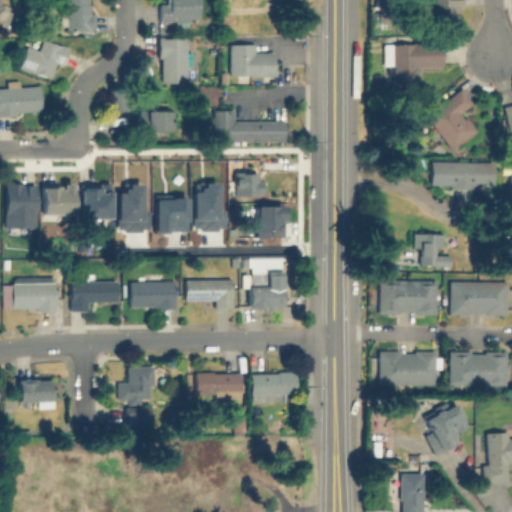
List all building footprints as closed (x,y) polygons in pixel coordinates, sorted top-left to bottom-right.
[(90,0),(90,4),(90,11),(94,11),(94,28),(66,29),(66,25),(60,25),(60,9),(66,8),(66,0),(90,0)] [(198,0),(198,18),(186,18),(186,31),(175,31),(175,18),(155,18),(155,3),(167,3),(167,0),(198,0)] [(461,0),(461,31),(433,31),(433,0),(461,0)] [(369,46),(369,36),(382,36),(382,46),(369,46)] [(184,37),(186,81),(162,82),(161,57),(158,57),(157,38),(184,37)] [(66,47),(60,64),(55,62),(49,77),(18,66),(25,45),(38,49),(42,38),(66,47)] [(440,48),(440,66),(415,66),(415,89),(388,88),(389,44),(415,44),(415,48),(440,48)] [(276,50),(275,76),(228,76),(228,45),(254,45),(254,50),(276,50)] [(16,115),(0,115),(0,87),(38,84),(40,109),(15,111),(16,115)] [(478,131),(451,152),(422,115),(457,88),(472,107),(464,113),(478,131)] [(129,109),(110,110),(109,90),(128,89),(129,109)] [(511,102),(511,136),(510,137),(502,105),(511,102)] [(171,108),(171,129),(129,130),(129,119),(137,119),(137,109),(171,108)] [(284,120),(284,139),(213,139),(213,109),(233,109),(233,120),(284,120)] [(489,161),(427,160),(426,186),(489,186),(489,161)] [(257,172),(257,180),(263,180),(263,192),(258,193),(258,195),(238,195),(238,201),(235,201),(235,219),(215,219),(215,200),(223,200),(223,180),(234,180),(234,171),(244,172),(257,172)] [(135,183),(136,204),(143,204),(144,216),(136,216),(136,221),(122,221),(122,211),(114,211),(114,191),(119,191),(119,187),(123,187),(123,183),(135,183)] [(4,184),(11,184),(11,190),(16,190),(16,187),(31,187),(31,226),(4,226),(4,184)] [(152,189),(173,189),(173,186),(181,186),(181,221),(152,221),(152,189)] [(76,188),(92,188),(92,192),(97,192),(97,187),(105,187),(105,221),(76,221),(76,188)] [(38,189),(52,189),(52,193),(58,193),(58,189),(66,189),(66,222),(38,222),(38,189)] [(248,212),(265,212),(265,211),(269,211),(269,212),(276,212),(276,222),(274,222),(274,225),(277,225),(277,242),(259,242),(259,244),(247,244),(248,212)] [(441,234),(441,246),(435,246),(435,254),(449,255),(448,264),(401,263),(402,247),(412,248),(412,233),(441,234)] [(282,270),(282,308),(246,307),(247,270),(282,270)] [(230,277),(230,307),(212,307),(212,300),(185,301),(184,278),(230,277)] [(115,279),(115,300),(87,301),(87,309),(68,310),(68,299),(70,299),(70,280),(115,279)] [(173,279),(174,307),(153,308),(153,305),(130,306),(129,280),(173,279)] [(434,279),(434,315),(375,314),(375,279),(434,279)] [(506,280),(506,315),(446,315),(446,279),(506,280)] [(55,281),(56,309),(35,309),(35,307),(11,308),(11,282),(55,281)] [(435,349),(435,385),(375,385),(375,349),(435,349)] [(507,350),(506,385),(447,385),(447,350),(507,350)] [(148,397),(118,399),(117,381),(126,380),(126,365),(151,364),(152,383),(148,383),(148,397)] [(212,370),(212,372),(238,371),(239,400),(216,400),(216,393),(196,394),(195,371),(212,370)] [(280,400),(251,401),(250,373),(276,372),(276,370),(294,370),(295,392),(280,393),(280,400)] [(34,377),(35,380),(50,379),(52,407),(35,408),(35,400),(17,401),(16,379),(34,377)] [(443,400),(447,405),(453,401),(470,426),(453,438),(459,447),(439,460),(423,436),(429,432),(419,416),(443,400)] [(150,405),(150,413),(151,413),(150,433),(123,432),(123,412),(125,412),(125,405),(150,405)] [(228,416),(229,435),(240,434),(240,416),(228,416)] [(511,460),(505,460),(505,482),(478,482),(478,463),(483,463),(483,431),(505,431),(505,435),(511,435),(511,460)] [(422,473),(421,511),(400,511),(401,500),(399,500),(399,472),(422,473)] [(211,495),(210,511),(178,511),(179,496),(183,496),(183,488),(196,488),(195,494),(211,495)]
